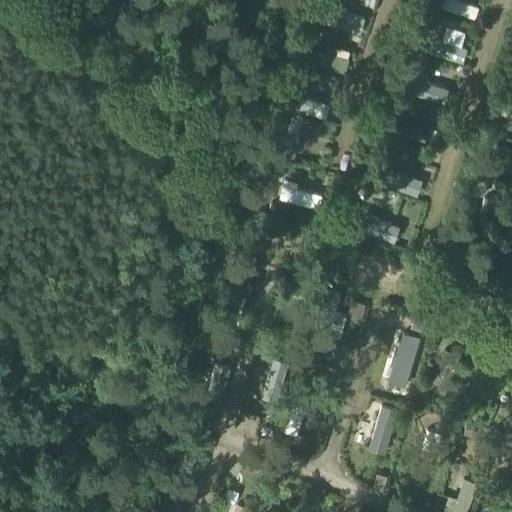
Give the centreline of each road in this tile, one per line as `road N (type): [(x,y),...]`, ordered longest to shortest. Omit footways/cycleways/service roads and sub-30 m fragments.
road 1 (track): [(270,269),(198,511)]
road 2 (track): [(508,0),(441,216)]
road 3 (track): [(320,480),(373,314)]
road 4 (track): [(390,0),(341,164)]
